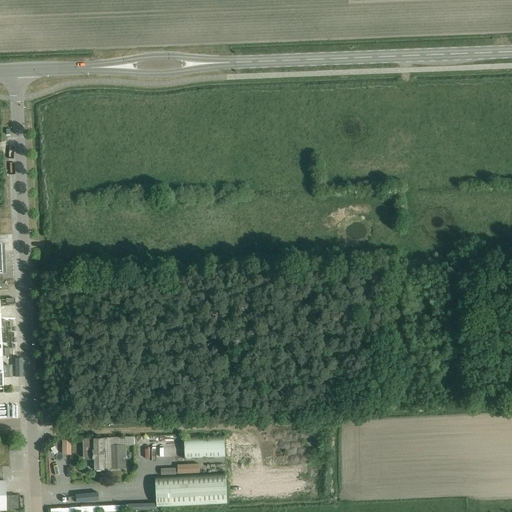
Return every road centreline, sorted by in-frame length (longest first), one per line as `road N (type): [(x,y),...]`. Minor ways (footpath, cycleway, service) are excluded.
road 1 (residential): [(16,72),(31,425)]
road 2 (tertiary): [(235,63),(511,52)]
road 3 (tertiary): [(235,63),(170,55),(88,68)]
road 4 (tertiary): [(88,68),(173,74),(235,63)]
